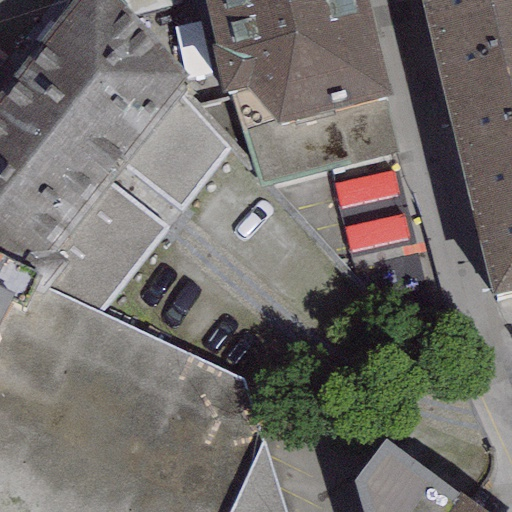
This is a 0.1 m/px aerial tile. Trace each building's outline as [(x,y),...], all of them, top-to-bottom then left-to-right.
[(109,0),(79,0),(0,100),(0,106),(107,189),(123,168),(181,209),(231,147),(181,99),(191,84),(109,0)] [(365,0),(202,0),(218,58),(211,60),(222,106),(236,102),(258,189),(395,154),(385,113),(393,110),(365,0)] [(511,306),(511,0),(418,0),(492,311),(511,306)] [(107,189),(0,106),(0,273),(36,291),(98,317),(166,234),(107,189)] [(0,273),(0,331),(7,317),(21,323),(36,291),(0,273)] [(98,317),(36,291),(21,323),(7,317),(0,331),(0,511),(232,511),(262,447),(241,383),(98,317)] [(281,511),(262,447),(232,511),(281,511)] [(359,511),(457,511),(460,509),(382,452),(354,495),(359,511)]
